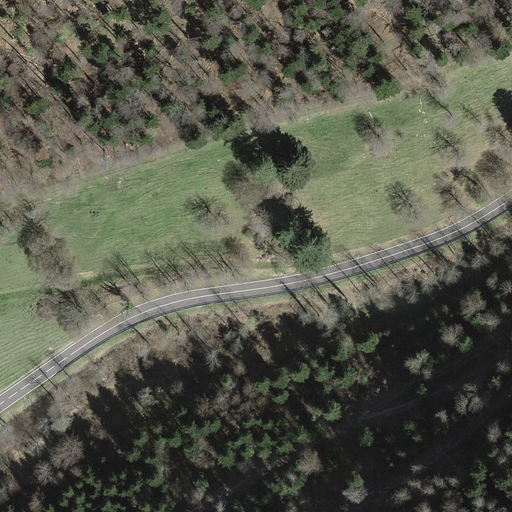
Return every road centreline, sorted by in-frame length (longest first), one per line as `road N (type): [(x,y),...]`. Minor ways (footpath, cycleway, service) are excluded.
road 1 (secondary): [(511,198),(446,235),(346,269),(140,313),(0,403)]
road 2 (track): [(511,52),(0,201)]
road 3 (track): [(193,511),(511,324)]
road 4 (track): [(511,389),(444,449),(350,511)]
road 5 (track): [(349,418),(422,399),(511,357)]
